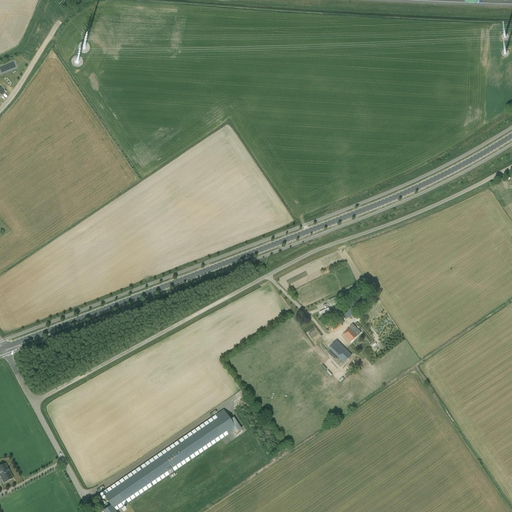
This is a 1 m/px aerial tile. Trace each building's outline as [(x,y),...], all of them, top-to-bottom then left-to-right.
[(340,310),(346,319),(372,301),(366,292),(340,310)] [(328,301),(331,307),(341,302),(338,296),(328,301)] [(329,326),(333,332),(342,326),(342,325),(344,323),(341,319),(340,320),(339,319),(329,326)] [(354,332),(357,329),(353,324),(342,334),(351,343),(358,335),(354,332)] [(352,355),(337,340),(329,348),(344,363),(352,355)] [(115,511),(236,429),(223,410),(102,493),(111,506),(102,511),(115,511)] [(13,478),(5,464),(0,466),(0,475),(4,482),(13,478)]
